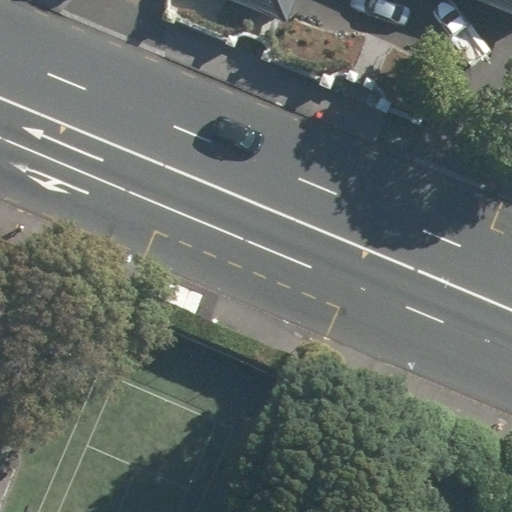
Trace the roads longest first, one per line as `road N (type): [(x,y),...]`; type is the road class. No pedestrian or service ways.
road 1 (secondary): [(511,311),(0,98)]
road 2 (unknown): [(405,266),(291,511)]
